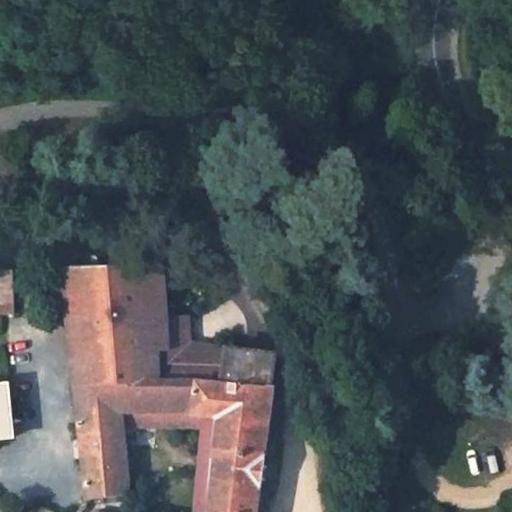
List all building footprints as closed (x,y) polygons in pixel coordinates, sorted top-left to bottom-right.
[(168,320),(166,267),(61,269),(75,403),(80,435),(87,500),(131,493),(124,430),(203,429),(204,417),(220,419),(211,511),(257,511),(275,388),(271,387),(276,357),(212,347),(203,357),(190,347),(189,343),(188,319),(168,320)] [(12,271),(0,271),(0,312),(14,312),(12,271)] [(212,347),(189,343),(190,347),(203,357),(212,347)] [(0,438),(14,437),(8,388),(0,388),(0,438)] [(204,417),(195,511),(211,511),(220,419),(204,417)]
